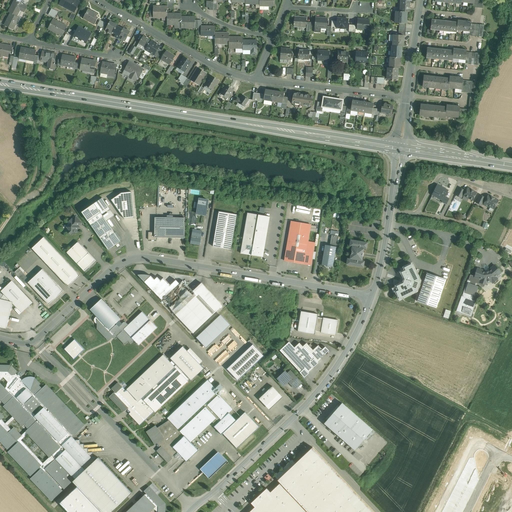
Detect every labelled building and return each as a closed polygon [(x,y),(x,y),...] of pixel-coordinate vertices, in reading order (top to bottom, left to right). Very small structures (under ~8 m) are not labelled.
[(79,2),(75,0),(61,0),(59,4),(74,12),(79,2)] [(259,0),(259,8),(259,9),(260,9),(260,10),(268,10),(269,9),(269,6),(273,6),(274,6),(273,0),(259,0)] [(20,3),(14,1),(8,12),(11,14),(17,16),(20,10),(24,12),(27,7),(20,3)] [(409,1),(402,1),(401,12),(407,12),(409,12),(409,1)] [(167,7),(153,6),(153,10),(153,17),(153,16),(162,16),(162,21),(167,21),(167,14),(167,9),(167,7)] [(98,14),(88,9),(84,17),(89,20),(89,21),(95,24),(98,18),(96,17),(98,14)] [(401,12),(395,11),(395,23),(399,23),(406,24),(407,12),(401,12)] [(17,16),(11,14),(5,26),(13,30),(19,18),(17,16)] [(181,14),(167,14),(167,21),(167,23),(175,23),(175,28),(174,28),(181,28),(181,17),(181,14)] [(195,17),(181,17),(181,28),(195,28),(195,20),(195,17)] [(306,18),(295,17),(294,23),(294,25),(294,27),(305,28),(306,25),(306,22),(306,18)] [(327,18),(316,17),(315,22),(315,24),(315,32),(320,33),(320,28),(326,28),(327,18)] [(348,19),(337,18),(336,28),(340,28),(340,29),(344,29),(344,28),(347,29),(348,19)] [(67,26),(53,19),(48,29),(62,36),(67,26)] [(369,20),(358,19),(357,29),(369,30),(369,20)] [(438,20),(431,19),(430,30),(437,30),(438,20)] [(105,23),(100,20),(97,26),(98,26),(103,28),(105,23)] [(117,24),(110,21),(107,28),(109,29),(108,32),(112,34),(116,25),(117,24)] [(123,29),(116,25),(113,32),(116,33),(114,37),(118,39),(120,35),(123,29)] [(85,30),(78,26),(73,37),(80,40),(85,30)] [(201,26),(201,28),(201,36),(208,36),(208,35),(215,35),(215,33),(215,27),(201,26)] [(130,32),(123,28),(123,29),(120,35),(123,36),(121,39),(125,42),(128,36),(130,32)] [(92,33),(85,30),(80,40),(86,44),(92,33)] [(229,33),(215,33),(215,35),(215,42),(221,42),(221,44),(229,44),(229,37),(229,33)] [(398,35),(393,35),(393,46),(402,47),(403,47),(403,36),(398,35)] [(148,39),(146,38),(145,38),(143,36),(139,43),(147,48),(149,44),(151,41),(148,40),(148,39)] [(243,37),(229,37),(229,44),(229,48),(243,48),(243,40),(243,37)] [(257,41),(243,40),(243,48),(243,50),(251,50),(251,54),(256,54),(256,50),(257,41)] [(159,46),(151,41),(149,44),(147,48),(146,50),(154,55),(158,48),(159,46)] [(12,47),(0,44),(0,53),(1,54),(1,55),(8,57),(9,52),(11,53),(12,47)] [(393,46),(392,46),(391,57),(400,57),(401,58),(402,47),(393,46)] [(28,49),(21,48),(19,58),(27,60),(28,49)] [(36,51),(28,49),(27,60),(34,61),(35,55),(36,51)] [(292,50),(281,49),(280,58),(291,59),(292,50)] [(329,51),(318,50),(317,60),(329,61),(329,51)] [(56,54),(42,51),(42,54),(40,61),(48,63),(47,68),(53,69),(56,54)] [(170,54),(166,51),(161,59),(165,62),(169,65),(175,56),(170,53),(170,54)] [(348,52),(338,51),(337,61),(347,62),(348,52)] [(368,53),(356,52),(356,51),(355,62),(356,62),(367,62),(367,63),(367,59),(368,59),(368,57),(368,52),(368,53)] [(69,56),(62,55),(61,60),(60,65),(61,65),(67,66),(69,56)] [(76,58),(69,56),(67,66),(74,67),(75,63),(76,58)] [(191,62),(184,57),(177,67),(184,72),(191,62)] [(391,57),(390,57),(389,68),(398,68),(399,68),(400,57),(391,57)] [(96,61),(82,59),(80,70),(94,72),(95,68),(96,62),(96,61)] [(143,69),(129,62),(125,71),(125,70),(131,73),(129,77),(128,77),(135,81),(135,80),(137,76),(139,77),(143,69)] [(116,65),(103,63),(102,63),(101,70),(101,73),(108,74),(108,76),(114,77),(116,65)] [(389,68),(388,68),(389,68),(388,78),(387,78),(387,79),(397,79),(398,68),(389,68)] [(205,74),(198,69),(191,79),(199,84),(205,74)] [(184,84),(187,78),(182,75),(181,75),(178,81),(181,83),(184,84)] [(219,81),(211,76),(205,85),(213,90),(216,84),(217,85),(219,81)] [(230,87),(226,85),(220,93),(228,98),(233,90),(230,88),(230,87)] [(274,92),(265,90),(264,100),(272,101),(274,92)] [(284,93),(274,92),(272,101),(278,102),(282,103),(283,98),(284,93)] [(297,94),(293,93),(292,103),(302,104),(303,95),(300,94),(297,93),(297,94)] [(310,96),(307,95),(307,96),(303,95),(302,104),(312,106),(314,97),(310,96)] [(243,96),(241,100),(237,97),(234,101),(238,103),(237,105),(243,109),(249,99),(243,96)] [(333,99),(324,97),(323,103),(322,107),(323,107),(332,108),(333,99)] [(25,99),(23,99),(23,100),(20,100),(19,106),(23,106),(23,108),(27,108),(28,101),(25,100),(25,99)] [(343,100),(333,99),(332,108),(341,110),(342,106),(343,100)] [(359,101),(352,100),(352,105),(351,110),(354,111),(358,111),(359,101)] [(366,102),(359,101),(358,111),(365,112),(366,102)] [(373,104),(366,102),(365,112),(372,114),(373,108),(373,104)] [(386,104),(385,103),(384,104),(383,107),(382,107),(381,113),(385,114),(386,115),(388,115),(389,114),(392,115),(393,106),(387,105),(386,104)] [(432,117),(433,105),(420,104),(419,115),(432,117)] [(433,105),(432,117),(445,118),(445,116),(446,107),(433,105)] [(446,107),(445,116),(458,118),(459,114),(459,108),(460,106),(446,105),(446,107)] [(448,190),(437,185),(432,195),(442,200),(443,201),(445,197),(448,190)] [(459,188),(456,195),(461,198),(465,191),(459,188)] [(471,190),(467,188),(464,196),(469,198),(469,199),(471,200),(472,200),(476,193),(473,191),(471,189),(471,190)] [(119,218),(131,217),(129,193),(110,195),(111,204),(117,204),(119,218)] [(485,198),(480,195),(476,202),(481,205),(485,198)] [(494,198),(490,196),(490,197),(488,196),(483,204),(486,206),(485,206),(489,208),(490,207),(494,209),(498,201),(494,199),(494,198)] [(208,200),(199,199),(197,214),(205,215),(208,200)] [(103,216),(91,225),(108,250),(121,241),(106,221),(114,215),(110,209),(102,215),(103,216)] [(270,217),(247,213),(240,255),(262,259),(270,217)] [(238,217),(219,214),(213,249),(232,253),(238,217)] [(81,223),(75,216),(72,220),(78,226),(81,223)] [(185,218),(156,218),(156,232),(148,232),(148,241),(156,241),(156,237),(185,238),(185,218)] [(71,219),(67,223),(69,225),(66,227),(69,229),(67,231),(71,235),(77,229),(76,228),(78,226),(72,220),(71,219)] [(311,225),(291,221),(284,261),(304,264),(310,231),(311,225)] [(202,231),(193,229),(190,243),(199,245),(202,231)] [(80,275),(44,237),(32,248),(68,287),(80,275)] [(367,243),(351,240),(350,246),(353,246),(350,259),(348,259),(347,264),(363,267),(364,262),(361,261),(363,248),(366,248),(367,243)] [(78,242),(66,252),(77,264),(88,253),(78,242)] [(336,247),(325,245),(323,255),(334,257),(336,247)] [(88,253),(77,264),(84,271),(95,260),(88,253)] [(334,257),(323,255),(322,265),(333,267),(334,257)] [(411,265),(405,268),(407,271),(403,273),(405,279),(404,284),(398,287),(400,291),(397,292),(400,298),(415,290),(416,288),(421,289),(423,285),(418,283),(419,281),(411,265)] [(489,271),(484,272),(482,272),(482,270),(477,269),(474,277),(479,279),(479,278),(481,279),(480,283),(485,284),(485,285),(486,281),(491,280),(493,283),(497,279),(494,276),(496,275),(500,272),(495,265),(491,269),(491,270),(489,271)] [(20,267),(14,272),(19,277),(23,273),(24,271),(20,267)] [(63,291),(42,269),(28,283),(49,305),(63,291)] [(135,271),(162,300),(183,280),(177,275),(169,282),(162,274),(158,277),(154,273),(151,276),(147,272),(135,271)] [(446,279),(427,273),(423,285),(421,289),(417,301),(436,308),(446,279)] [(474,277),(470,275),(468,280),(471,281),(470,284),(474,286),(475,283),(480,284),(480,285),(484,287),(485,284),(480,283),(481,279),(479,278),(479,279),(474,277)] [(193,291),(183,280),(162,300),(178,318),(193,333),(210,317),(222,306),(212,294),(204,302),(193,291)] [(0,300),(0,326),(6,328),(12,303),(10,302),(11,301),(22,313),(32,303),(11,281),(1,291),(4,294),(0,300)] [(212,294),(201,283),(193,291),(204,302),(212,294)] [(470,284),(468,284),(465,293),(474,296),(477,290),(477,288),(474,286),(470,284)] [(101,299),(90,309),(96,316),(95,318),(94,318),(94,319),(94,320),(94,321),(94,322),(95,323),(96,323),(97,324),(97,328),(109,341),(113,337),(113,336),(114,335),(116,335),(122,329),(119,326),(117,325),(116,325),(115,324),(120,319),(101,299)] [(315,334),(315,331),(317,317),(318,314),(301,311),(298,331),(315,334)] [(157,328),(142,312),(128,325),(124,321),(119,326),(122,329),(116,335),(125,345),(128,341),(132,344),(134,342),(139,346),(157,328)] [(203,347),(228,324),(218,314),(194,337),(203,347)] [(317,317),(315,331),(321,332),(321,333),(336,335),(338,320),(323,318),(320,318),(317,317)] [(237,337),(244,344),(246,342),(240,335),(237,337)] [(75,340),(65,350),(74,360),(84,350),(75,340)] [(294,347),(289,342),(280,350),(289,361),(304,377),(313,368),(313,367),(294,347)] [(313,350),(306,343),(303,346),(299,343),(294,347),(313,367),(313,368),(318,363),(321,359),(320,358),(313,350)] [(264,356),(253,344),(227,369),(238,381),(264,356)] [(318,345),(313,350),(320,358),(324,354),(325,355),(329,351),(325,347),(322,349),(318,345)] [(183,346),(170,358),(189,378),(191,380),(204,368),(183,346)] [(163,355),(126,389),(127,390),(138,402),(141,398),(154,411),(155,412),(188,381),(187,380),(189,378),(172,360),(170,362),(164,355),(163,355)] [(84,425),(46,385),(41,389),(38,386),(40,384),(34,378),(35,377),(34,377),(32,377),(30,376),(29,377),(28,377),(27,377),(26,377),(25,378),(23,379),(22,380),(15,373),(16,372),(11,366),(0,365),(0,401),(1,400),(5,404),(3,406),(13,416),(15,418),(22,426),(24,424),(28,429),(25,431),(28,434),(50,457),(61,447),(59,446),(61,444),(59,442),(68,433),(70,435),(72,434),(73,435),(84,425)] [(296,377),(290,371),(287,374),(291,379),(292,381),(296,377)] [(287,374),(285,372),(277,378),(282,383),(284,386),(291,379),(287,374)] [(292,381),(289,383),(295,389),(301,383),(296,377),(292,381)] [(208,380),(167,418),(169,420),(184,436),(184,435),(191,442),(212,422),(215,425),(229,413),(233,409),(218,394),(218,395),(216,393),(218,391),(208,380)] [(138,402),(127,390),(126,391),(118,383),(112,389),(115,392),(114,393),(109,397),(123,412),(127,409),(128,410),(127,411),(129,412),(130,411),(130,412),(129,414),(139,425),(154,411),(141,398),(138,402)] [(272,386),(259,399),(266,406),(279,394),(272,386)] [(373,428),(342,401),(324,422),(355,449),(373,428)] [(245,412),(236,420),(223,433),(237,448),(259,427),(245,412)] [(61,447),(50,457),(43,463),(21,440),(28,434),(25,431),(21,436),(13,428),(11,430),(7,426),(15,418),(13,416),(5,423),(1,419),(4,417),(0,413),(0,440),(8,449),(16,442),(17,443),(8,452),(31,476),(38,468),(40,470),(31,478),(52,501),(62,491),(61,489),(63,488),(64,489),(73,481),(85,470),(62,446),(62,445),(61,444),(59,446),(61,447)] [(215,425),(214,427),(221,435),(223,433),(236,420),(229,413),(215,425)] [(169,420),(157,428),(155,425),(146,431),(155,444),(157,443),(158,444),(157,445),(158,447),(159,446),(160,448),(157,450),(168,462),(172,458),(171,457),(172,456),(173,457),(178,452),(173,447),(184,436),(169,420)] [(111,511),(132,493),(98,457),(94,461),(94,460),(95,459),(95,456),(93,456),(92,452),(88,452),(88,448),(84,448),(84,444),(80,444),(80,440),(76,440),(75,440),(72,437),(70,435),(68,433),(59,442),(61,444),(62,445),(62,446),(85,470),(73,481),(76,486),(101,511),(111,511)] [(184,436),(173,447),(178,452),(186,461),(198,450),(191,442),(184,435),(184,436)] [(373,511),(312,447),(310,450),(296,463),(277,480),(280,483),(307,511),(373,511)] [(218,452),(200,469),(209,479),(227,461),(218,452)] [(274,476),(277,480),(296,463),(292,459),(274,476)] [(307,511),(280,483),(270,492),(255,507),(249,511),(307,511)] [(101,511),(76,486),(60,501),(70,511),(101,511)] [(164,511),(165,504),(149,486),(144,491),(146,494),(145,495),(156,506),(153,508),(157,511),(164,511)] [(267,488),(251,503),(255,507),(270,492),(267,488)] [(145,494),(126,511),(149,511),(153,508),(156,506),(145,495),(145,494)]
